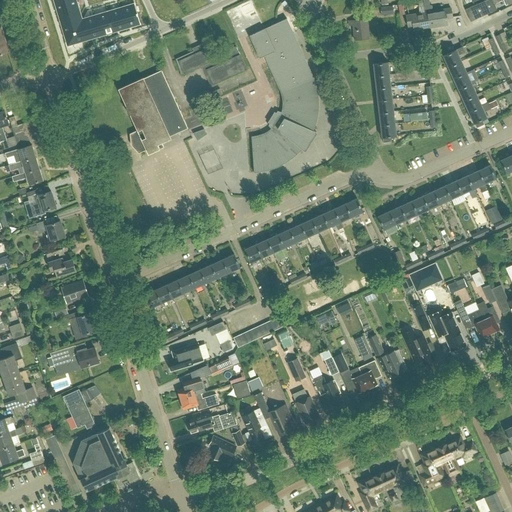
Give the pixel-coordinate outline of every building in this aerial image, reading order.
[(76,0),(64,0),(55,3),(58,15),(63,14),(67,13),(70,11),(74,10),(79,9),(76,0)] [(511,0),(485,0),(465,9),(471,21),(496,9),(493,4),(501,0),(502,0),(505,5),(511,1),(511,0)] [(134,3),(120,8),(126,28),(140,24),(137,15),(138,15),(137,13),(134,3)] [(393,14),(392,7),(381,8),(381,15),(393,14)] [(120,8),(107,11),(114,32),(126,28),(120,8)] [(429,18),(430,28),(447,25),(446,18),(452,17),(451,8),(425,12),(426,19),(429,18)] [(107,11),(94,15),(100,36),(114,32),(107,11)] [(430,28),(429,18),(426,19),(425,12),(406,15),(408,27),(413,26),(414,30),(430,27),(430,28)] [(65,20),(60,21),(61,25),(67,46),(79,42),(73,22),(76,21),(82,19),(81,15),(76,16),(72,18),(68,19),(65,20)] [(82,19),(83,24),(84,27),(85,31),(86,35),(88,40),(100,36),(94,15),(82,19)] [(260,170),(266,169),(271,168),(272,169),(272,168),(272,167),(277,165),(282,163),(287,160),(288,160),(288,159),(292,156),(297,152),(300,148),(301,149),(304,151),(304,150),(303,150),(307,140),(315,132),(316,132),(316,131),(313,130),(312,130),(314,124),(315,119),(317,113),(318,113),(317,113),(317,107),(317,101),(317,95),(318,95),(317,95),(316,89),(314,84),(313,78),(314,78),(313,77),(312,78),(305,62),(306,62),(305,62),(299,48),(300,48),(300,47),(299,48),(292,34),(293,33),(292,33),(286,20),(287,19),(287,18),(249,36),(250,36),(260,57),(259,57),(259,58),(264,56),(267,62),(280,90),(281,93),(282,96),(282,99),(282,102),(283,102),(283,106),(283,109),(282,112),(277,111),(268,125),(271,129),(269,131),(266,133),(263,134),(263,133),(260,134),(257,135),(254,136),(251,136),(254,172),(254,171),(260,170)] [(368,38),(366,19),(348,21),(348,25),(352,25),(354,40),(368,38)] [(76,21),(73,22),(79,42),(82,41),(81,37),(79,33),(78,29),(77,25),(76,21)] [(504,42),(500,34),(495,36),(498,45),(504,42)] [(493,37),(488,39),(487,40),(491,48),(496,45),(493,37)] [(0,40),(0,54),(9,51),(5,39),(0,40)] [(504,42),(498,45),(502,52),(507,50),(507,49),(510,48),(507,41),(504,42)] [(214,57),(207,42),(200,45),(201,48),(176,59),(180,73),(183,72),(184,73),(200,66),(204,71),(210,86),(247,70),(236,47),(214,57)] [(496,45),(491,48),(494,55),(500,53),(496,45)] [(447,66),(460,61),(458,55),(465,52),(462,47),(455,50),(455,49),(442,55),(447,66)] [(501,70),(506,67),(503,60),(498,62),(498,64),(501,69),(501,70)] [(374,75),(389,74),(387,61),(373,63),(374,75)] [(453,78),(465,72),(460,61),(447,66),(453,78)] [(506,67),(501,70),(504,78),(510,75),(506,67)] [(188,128),(162,70),(144,78),(143,77),(118,89),(119,90),(120,89),(127,105),(126,106),(126,111),(130,114),(131,114),(138,128),(138,130),(130,134),(135,140),(137,144),(138,153),(146,149),(148,154),(160,149),(164,147),(161,142),(171,138),(170,136),(188,128)] [(458,89),(470,83),(465,72),(453,78),(458,89)] [(376,88),(390,86),(389,74),(374,75),(376,88)] [(463,100),(476,94),(470,83),(458,89),(463,100)] [(377,100),(391,99),(390,86),(376,88),(377,100)] [(468,111),(481,106),(476,94),(463,100),(468,111)] [(378,112),(393,111),(391,99),(377,100),(378,112)] [(481,106),(468,111),(473,123),(474,123),(476,127),(483,124),(481,120),(486,117),(483,112),(490,109),(487,103),(481,106)] [(0,112),(0,135),(2,141),(6,140),(2,126),(9,124),(5,111),(0,112)] [(380,124),(394,123),(393,111),(378,112),(380,124)] [(409,114),(410,121),(428,120),(427,112),(409,114)] [(12,127),(17,125),(14,116),(9,118),(12,127)] [(13,133),(26,129),(24,123),(18,125),(17,125),(12,127),(13,133)] [(394,123),(380,124),(381,131),(381,137),(382,137),(383,142),(390,141),(390,136),(395,136),(394,123)] [(15,139),(28,135),(26,129),(13,133),(15,139)] [(198,139),(207,133),(204,129),(194,133),(196,136),(198,139)] [(28,135),(15,139),(17,145),(29,141),(28,135)] [(174,144),(177,151),(185,148),(181,140),(174,144)] [(22,161),(35,157),(32,145),(5,153),(7,158),(20,154),(22,161)] [(506,173),(511,169),(511,155),(500,160),(506,173)] [(20,174),(39,168),(35,157),(22,161),(9,165),(10,170),(18,167),(20,174)] [(478,170),(484,183),(496,177),(490,165),(478,170)] [(39,168),(20,174),(12,176),(14,181),(21,179),(27,177),(29,184),(42,180),(39,168)] [(487,190),(484,183),(478,170),(467,175),(473,188),(478,186),(481,192),(487,190)] [(160,184),(167,180),(163,172),(156,176),(160,184)] [(462,193),(473,188),(467,175),(456,180),(462,193)] [(451,198),(462,193),(456,180),(445,185),(451,198)] [(440,203),(451,198),(445,185),(434,190),(440,203)] [(46,213),(45,209),(56,206),(51,191),(39,194),(37,189),(27,192),(30,203),(40,200),(41,203),(34,205),(37,215),(46,213)] [(428,208),(440,203),(434,190),(423,195),(428,208)] [(417,213),(428,208),(423,195),(411,200),(417,213)] [(346,203),(352,216),(363,211),(357,198),(346,203)] [(406,218),(417,213),(411,200),(400,205),(406,218)] [(340,222),(352,216),(346,203),(334,208),(340,222)] [(395,223),(406,218),(400,205),(389,211),(395,223)] [(485,210),(492,224),(502,219),(495,206),(485,210)] [(340,222),(334,208),(323,213),(329,227),(335,224),(337,229),(342,227),(340,222)] [(384,229),(395,223),(389,211),(378,216),(384,229)] [(318,232),(329,227),(323,213),(312,219),(318,232)] [(511,223),(509,218),(501,221),(504,226),(511,223)] [(307,237),(318,232),(312,219),(301,224),(307,237)] [(51,240),(65,236),(60,220),(47,225),(45,220),(36,223),(39,232),(48,230),(51,240)] [(504,226),(501,221),(494,224),(497,230),(504,226)] [(295,242),(307,237),(301,224),(290,229),(295,242)] [(489,233),(487,228),(479,231),(482,237),(489,233)] [(284,247),(295,242),(290,229),(278,234),(284,247)] [(471,235),(474,240),(482,237),(479,231),(471,235)] [(273,252),(284,247),(278,234),(267,239),(273,252)] [(457,241),(459,247),(467,243),(465,238),(457,241)] [(262,257),(273,252),(267,239),(256,244),(262,257)] [(449,245),(451,250),(459,247),(457,241),(449,245)] [(364,246),(367,251),(374,247),(372,242),(364,246)] [(250,262),(262,257),(256,244),(244,249),(250,262)] [(359,254),(367,251),(364,246),(356,250),(359,254)] [(434,251),(437,257),(445,253),(442,248),(434,251)] [(54,260),(53,257),(64,254),(63,249),(46,254),(48,261),(47,262),(50,271),(54,270),(56,276),(75,270),(71,259),(61,262),(60,258),(54,260)] [(397,266),(405,263),(399,250),(392,253),(397,266)] [(437,257),(434,251),(427,255),(429,260),(437,257)] [(342,256),(344,261),(352,257),(350,252),(342,256)] [(228,272),(240,267),(234,254),(222,259),(228,272)] [(9,255),(3,257),(7,269),(13,267),(9,255)] [(336,265),(344,261),(342,256),(334,259),(336,265)] [(412,262),(415,267),(422,263),(420,258),(412,262)] [(217,277),(228,272),(222,259),(211,264),(217,277)] [(320,266),(322,271),(330,268),(327,262),(320,266)] [(407,270),(415,267),(412,262),(404,265),(407,270)] [(206,282),(217,277),(211,264),(200,269),(206,282)] [(415,285),(426,280),(428,285),(441,279),(434,264),(410,275),(415,285)] [(314,275),(322,271),(320,266),(312,269),(314,275)] [(472,283),(480,280),(475,268),(467,272),(472,283)] [(195,287),(206,282),(200,269),(189,274),(195,287)] [(297,276),(300,281),(308,278),(305,273),(297,276)] [(0,282),(9,280),(7,274),(0,275),(0,282)] [(183,292),(195,287),(189,274),(177,279),(183,292)] [(292,285),(300,281),(297,276),(289,280),(292,285)] [(172,297),(183,292),(177,279),(166,284),(172,297)] [(447,286),(451,294),(467,287),(463,279),(447,286)] [(67,304),(88,296),(83,280),(61,287),(67,304)] [(275,286),(277,291),(285,288),(283,283),(275,286)] [(161,302),(172,297),(166,284),(155,289),(161,302)] [(490,303),(495,300),(488,285),(483,287),(490,303)] [(269,295),(277,291),(275,286),(267,290),(269,295)] [(498,292),(496,288),(492,290),(491,289),(492,289),(491,289),(502,313),(511,310),(511,312),(511,299),(508,301),(506,295),(505,296),(502,290),(498,292)] [(149,308),(161,302),(155,289),(143,295),(149,308)] [(241,302),(244,307),(252,303),(249,298),(241,302)] [(489,333),(479,310),(467,315),(460,300),(455,302),(467,329),(475,325),(480,337),(489,333)] [(409,304),(414,314),(421,311),(417,301),(409,304)] [(479,310),(489,333),(498,329),(495,322),(499,320),(493,305),(487,308),(483,301),(476,304),(479,310)] [(236,310),(244,307),(241,302),(234,305),(236,310)] [(342,305),(345,313),(352,310),(348,302),(342,305)] [(57,317),(69,313),(65,304),(53,307),(57,317)] [(219,312),(221,317),(229,313),(227,308),(219,312)] [(82,315),(81,310),(63,316),(64,316),(66,321),(70,320),(76,339),(88,335),(88,333),(94,331),(93,330),(96,330),(93,320),(91,321),(88,313),(82,315)] [(429,316),(432,321),(438,336),(444,333),(451,351),(465,344),(451,312),(443,316),(441,310),(429,316)] [(213,320),(221,317),(219,312),(211,315),(213,320)] [(431,327),(426,314),(417,318),(423,331),(431,327)] [(283,315),(278,318),(282,327),(287,325),(283,315)] [(196,322),(199,327),(207,324),(204,318),(196,322)] [(273,320),(277,329),(282,327),(278,318),(273,320)] [(277,329),(273,320),(268,322),(273,332),(277,329)] [(211,335),(226,328),(223,321),(208,328),(211,335)] [(191,331),(199,327),(196,322),(189,325),(191,331)] [(263,324),(268,334),(273,332),(268,322),(263,324)] [(11,332),(22,329),(20,323),(9,327),(11,332)] [(268,334),(263,324),(258,327),(263,336),(268,334)] [(258,338),(263,336),(258,327),(254,329),(258,338)] [(174,332),(177,337),(184,334),(182,328),(174,332)] [(22,329),(11,332),(13,339),(24,335),(22,329)] [(253,341),(258,338),(254,329),(249,331),(253,341)] [(248,343),(253,341),(249,331),(244,334),(248,343)] [(414,341),(410,331),(402,334),(414,360),(421,357),(424,363),(434,359),(431,352),(435,350),(431,342),(424,346),(421,338),(414,341)] [(169,341),(177,337),(174,332),(166,336),(169,341)] [(239,336),(243,345),(248,343),(244,334),(239,336)] [(376,355),(383,351),(376,335),(368,338),(376,355)] [(21,345),(32,342),(30,336),(19,339),(21,345)] [(234,338),(238,348),(243,345),(239,336),(234,338)] [(224,351),(232,348),(229,340),(220,344),(224,351)] [(0,370),(3,378),(19,373),(15,360),(22,358),(16,343),(0,348),(4,358),(0,359),(0,370)] [(193,363),(203,360),(198,343),(171,351),(174,358),(168,360),(171,371),(193,364),(193,363)] [(367,344),(359,348),(365,360),(373,356),(367,344)] [(78,353),(75,345),(50,353),(51,357),(52,358),(54,365),(55,367),(79,360),(82,369),(99,363),(95,347),(78,353)] [(324,346),(315,349),(318,356),(327,353),(324,346)] [(398,349),(384,355),(377,358),(383,371),(390,368),(394,377),(403,372),(407,370),(404,363),(398,349)] [(333,357),(339,371),(340,372),(349,368),(342,353),(333,357)] [(228,356),(208,365),(213,375),(232,366),(228,356)] [(331,375),(339,372),(331,356),(324,359),(331,375)] [(307,376),(298,357),(288,362),(296,380),(307,376)] [(361,374),(367,388),(377,384),(374,378),(376,377),(376,378),(381,375),(374,360),(358,367),(361,374)] [(367,388),(361,374),(358,367),(341,375),(348,389),(356,386),(359,392),(367,388)] [(3,378),(9,396),(16,394),(20,406),(24,405),(25,408),(38,404),(32,387),(25,390),(19,373),(3,378)] [(332,405),(341,401),(338,394),(341,393),(335,380),(325,384),(321,375),(313,379),(321,395),(326,393),(332,405)] [(184,388),(177,390),(180,400),(201,393),(205,392),(200,377),(183,383),(184,388)] [(94,398),(88,389),(80,392),(79,390),(64,397),(73,417),(74,416),(79,427),(84,424),(86,428),(94,425),(92,420),(89,412),(88,412),(85,404),(94,398)] [(305,423),(319,417),(310,396),(308,397),(304,389),(293,394),(296,402),(295,402),(305,423)] [(270,411),(261,392),(254,395),(265,419),(271,416),(279,435),(292,429),(289,421),(292,419),(285,404),(270,411)] [(201,393),(180,400),(183,409),(196,405),(198,410),(219,403),(216,394),(202,398),(201,393)] [(15,415),(26,411),(25,408),(24,405),(20,406),(13,409),(15,415)] [(265,441),(264,439),(259,428),(267,425),(259,408),(241,416),(248,431),(245,433),(248,441),(252,439),(255,446),(265,441)] [(237,424),(233,411),(219,416),(223,428),(237,424)] [(191,422),(188,423),(191,433),(212,426),(209,414),(190,420),(191,422)] [(0,434),(9,431),(7,425),(13,422),(11,416),(5,419),(4,418),(0,419),(0,434)] [(0,449),(14,445),(11,436),(16,435),(22,433),(20,427),(9,431),(0,434),(0,449)] [(126,464),(126,463),(110,428),(82,441),(74,462),(87,490),(112,478),(114,477),(118,486),(122,484),(121,483),(131,478),(132,479),(139,476),(133,461),(126,464)] [(237,446),(245,443),(239,429),(232,433),(237,446)] [(231,458),(236,446),(214,436),(210,445),(212,446),(208,455),(220,460),(223,454),(231,458)] [(447,443),(453,457),(461,454),(462,457),(476,451),(472,441),(463,445),(462,442),(460,442),(458,438),(453,440),(452,439),(448,441),(448,442),(447,443)] [(434,449),(441,463),(444,462),(450,474),(459,470),(453,457),(447,443),(434,449)] [(14,445),(0,449),(0,455),(3,463),(18,458),(18,457),(25,455),(22,449),(16,451),(14,445)] [(433,449),(432,448),(429,450),(428,451),(423,454),(425,458),(424,459),(425,462),(422,464),(425,471),(420,474),(425,484),(438,478),(433,466),(441,463),(434,449),(433,449)] [(32,460),(43,456),(41,450),(30,454),(32,460)] [(43,456),(32,460),(34,466),(45,462),(43,456)] [(511,457),(511,456),(503,460),(505,465),(511,461),(511,457)] [(372,477),(379,491),(391,486),(399,482),(400,485),(409,482),(404,472),(401,473),(400,470),(398,471),(396,466),(391,468),(389,468),(386,469),(386,471),(385,471),(372,477)] [(379,491),(372,477),(371,477),(370,477),(366,478),(366,480),(361,482),(363,487),(361,487),(363,491),(360,492),(368,510),(376,506),(371,495),(379,491)] [(78,487),(70,490),(73,496),(81,493),(78,487)] [(484,497),(487,503),(498,498),(496,493),(495,492),(484,497)] [(324,503),(328,511),(338,511),(339,511),(345,511),(348,510),(343,502),(340,504),(339,500),(337,501),(334,497),(330,499),(328,499),(325,501),(325,502),(324,503)] [(487,503),(489,508),(500,503),(498,498),(487,503)] [(313,511),(328,511),(324,503),(312,509),(313,511)] [(495,511),(503,509),(500,503),(489,508),(490,511),(495,511)]
